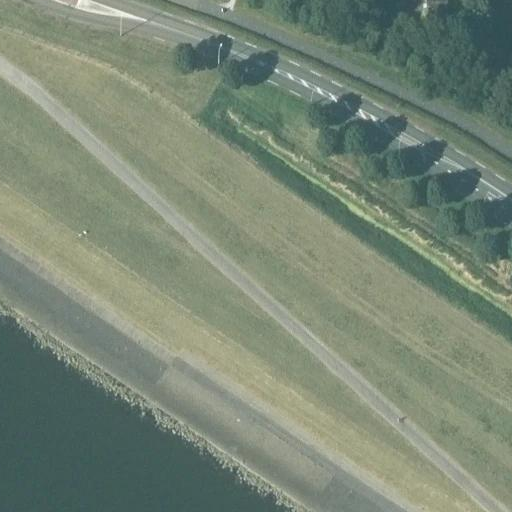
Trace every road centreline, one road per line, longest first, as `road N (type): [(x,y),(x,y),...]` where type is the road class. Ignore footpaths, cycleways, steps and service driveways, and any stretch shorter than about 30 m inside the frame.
road 1 (unclassified): [(495,511),(0,64)]
road 2 (unclassified): [(0,243),(395,511)]
road 3 (primary): [(247,59),(511,221)]
road 4 (primary): [(511,193),(302,73),(261,56),(247,59)]
road 5 (primary): [(37,0),(80,17),(157,25)]
